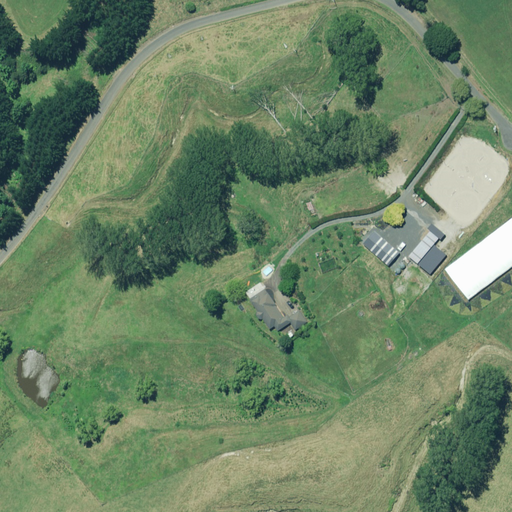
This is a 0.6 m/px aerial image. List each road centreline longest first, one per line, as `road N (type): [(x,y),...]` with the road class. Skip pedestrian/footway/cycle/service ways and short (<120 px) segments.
road 1 (unclassified): [(0,256),(116,87),(153,47),(202,22),(292,0)]
road 2 (unclassified): [(395,0),(511,130)]
